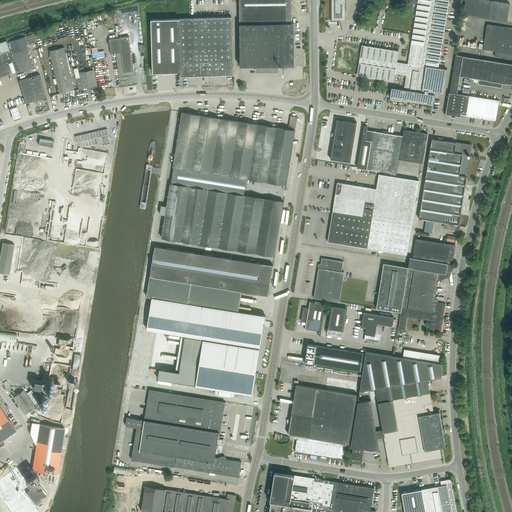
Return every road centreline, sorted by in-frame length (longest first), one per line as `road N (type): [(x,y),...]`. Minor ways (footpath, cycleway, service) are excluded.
road 1 (tertiary): [(257,457),(314,103)]
road 2 (unclassified): [(459,466),(454,318),(468,233),(500,133)]
road 3 (unclassified): [(6,131),(150,98),(314,103)]
road 4 (unclassified): [(500,133),(314,103)]
road 5 (unclassified): [(387,477),(257,457)]
road 6 (unknown): [(236,96),(234,9),(193,7)]
